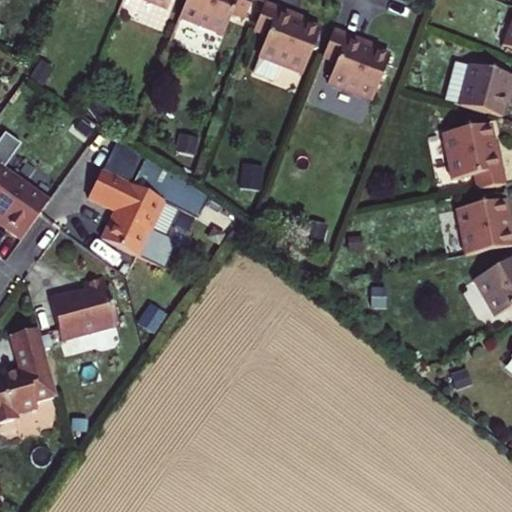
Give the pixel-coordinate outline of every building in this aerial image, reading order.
[(140,0),(167,10),(171,0),(140,0)] [(186,0),(179,18),(222,35),(230,16),(245,22),(253,0),(186,0)] [(279,67),(303,76),(321,30),(306,24),(292,19),(294,15),(264,3),(252,34),(265,39),(253,76),(273,84),(279,67)] [(292,19),(306,24),(308,20),(294,15),(292,19)] [(511,20),(502,47),(511,50),(511,20)] [(373,102),(390,56),(375,50),(363,46),(364,41),(334,29),(322,60),(337,65),(329,85),(373,102)] [(363,46),(375,50),(377,46),(364,41),(363,46)] [(511,77),(469,66),(458,107),(501,118),(507,96),(511,97),(511,94),(511,77)] [(489,126),(442,135),(451,181),(473,177),(476,192),(505,186),(498,152),(495,152),(489,126)] [(177,154),(195,158),(199,141),(181,137),(177,154)] [(245,167),(241,191),(260,194),(263,170),(245,167)] [(0,227),(21,242),(49,202),(0,168),(0,227)] [(165,203),(101,172),(88,200),(101,206),(115,212),(102,241),(138,258),(165,203)] [(507,200),(457,210),(466,256),(511,247),(511,242),(508,220),(511,220),(507,200)] [(511,259),(473,282),(494,318),(511,308),(511,259)] [(116,327),(103,280),(83,285),(85,292),(81,293),(76,294),(76,292),(49,299),(61,342),(116,327)] [(35,404),(57,398),(38,330),(9,337),(19,371),(11,374),(5,375),(5,371),(0,372),(0,425),(18,420),(17,416),(37,410),(35,404)]
